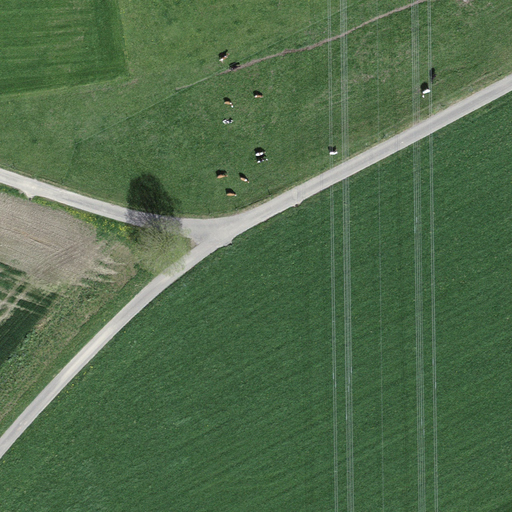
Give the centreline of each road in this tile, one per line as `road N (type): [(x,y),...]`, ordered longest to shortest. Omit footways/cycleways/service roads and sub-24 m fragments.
road 1 (track): [(0,441),(202,234),(511,68)]
road 2 (track): [(0,183),(202,234)]
